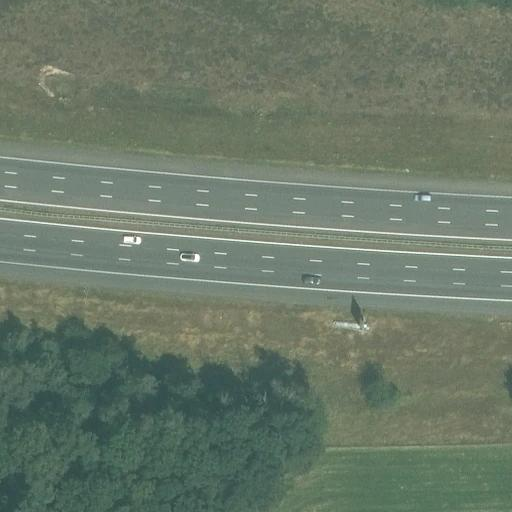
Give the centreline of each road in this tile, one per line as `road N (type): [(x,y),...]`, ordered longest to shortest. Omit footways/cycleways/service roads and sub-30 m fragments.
road 1 (motorway): [(511,218),(0,178)]
road 2 (motorway): [(0,240),(511,280)]
